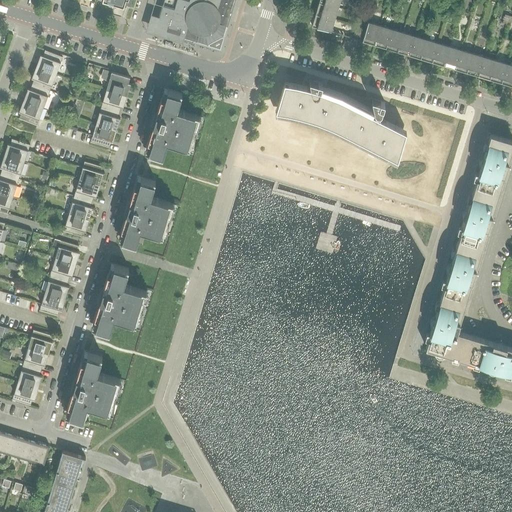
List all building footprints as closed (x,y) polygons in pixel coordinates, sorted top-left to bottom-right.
[(114,0),(113,5),(124,8),(124,5),(130,7),(132,0),(114,0)] [(163,0),(158,18),(222,38),(233,0),(163,0)] [(319,2),(315,13),(334,19),(338,7),(319,2)] [(334,19),(315,13),(312,26),(331,31),(334,19)] [(210,45),(222,38),(158,18),(155,28),(179,36),(180,35),(184,36),(184,37),(210,45)] [(362,41),(374,44),(380,25),(368,22),(362,41)] [(391,29),(380,25),(374,44),(386,48),(391,29)] [(363,29),(356,27),(353,36),(360,38),(363,29)] [(403,32),(391,29),(386,48),(397,51),(403,32)] [(403,32),(397,51),(409,55),(414,36),(403,32)] [(414,36),(409,55),(420,58),(426,39),(414,36)] [(426,39),(420,58),(432,62),(438,43),(426,39)] [(438,43),(432,62),(443,65),(449,46),(438,43)] [(443,65),(455,69),(461,50),(449,46),(443,65)] [(36,66),(56,74),(63,55),(60,54),(59,55),(45,50),(43,55),(40,54),(36,66)] [(472,53),(461,50),(455,69),(466,72),(472,53)] [(484,57),(472,53),(466,72),(478,76),(484,57)] [(495,60),(484,57),(478,76),(490,79),(495,60)] [(507,64),(495,60),(490,79),(501,83),(507,64)] [(511,65),(507,64),(501,83),(511,85),(511,65)] [(50,91),(56,74),(36,66),(31,78),(34,79),(32,84),(50,91)] [(111,71),(106,89),(127,95),(131,83),(128,83),(130,77),(111,71)] [(309,79),(311,86),(305,85),(296,83),(285,81),(275,112),(286,114),(293,115),(292,121),(341,136),(341,133),(397,161),(406,130),(396,125),(397,123),(396,123),(396,125),(380,117),(379,114),(381,113),(382,112),(383,108),(385,102),(372,98),(375,111),(376,113),(377,114),(376,115),(347,100),(337,95),(331,93),(321,89),(322,83),(310,80),(310,79),(309,79)] [(43,108),(50,91),(32,84),(30,89),(28,88),(23,100),(43,108)] [(151,142),(148,153),(163,157),(167,141),(189,148),(199,115),(177,109),(182,93),(168,88),(165,99),(161,98),(148,141),(151,142)] [(106,89),(101,106),(119,112),(121,107),(123,107),(127,95),(106,89)] [(71,115),(78,118),(84,101),(77,99),(71,115)] [(37,125),(43,108),(23,100),(19,112),(21,112),(19,118),(37,125)] [(101,106),(96,124),(116,130),(120,118),(118,117),(119,112),(101,106)] [(116,130),(96,124),(90,141),(109,147),(110,141),(113,142),(116,130)] [(498,194),(507,167),(511,149),(511,140),(490,134),(474,187),(498,194)] [(4,155),(24,162),(30,144),(12,138),(10,144),(8,143),(4,155)] [(19,179),(24,162),(4,155),(0,166),(0,167),(2,168),(0,173),(19,179)] [(84,161),(79,178),(100,185),(103,173),(101,172),(103,166),(84,161)] [(0,191),(13,196),(19,179),(0,173),(0,174),(0,191)] [(134,185),(121,229),(125,230),(122,241),(136,245),(141,229),(162,236),(172,203),(151,196),(155,180),(141,176),(138,186),(134,185)] [(74,196),(92,201),(94,196),(96,197),(100,185),(79,178),(74,196)] [(474,187),(458,241),(482,248),(498,194),(474,187)] [(0,211),(8,214),(13,196),(0,191),(0,211)] [(69,213),(89,219),(93,207),(91,207),(92,201),(74,196),(69,213)] [(63,231),(82,236),(83,231),(86,231),(89,219),(69,213),(63,231)] [(60,240),(55,258),(76,264),(79,252),(77,251),(79,245),(60,240)] [(458,241),(442,294),(466,302),(482,248),(458,241)] [(55,258),(50,275),(68,280),(70,275),(72,276),(76,264),(55,258)] [(98,318),(95,328),(109,333),(114,317),(136,324),(146,291),(124,284),(129,268),(115,264),(111,274),(108,273),(94,317),(98,318)] [(67,286),(68,280),(50,275),(45,292),(65,298),(69,286),(67,286)] [(65,298),(45,292),(39,310),(58,315),(59,310),(62,310),(65,298)] [(457,331),(466,302),(442,294),(426,348),(466,360),(473,336),(457,331)] [(33,329),(28,347),(49,353),(52,341),(50,341),(52,335),(33,329)] [(511,347),(473,336),(466,360),(511,373),(511,347)] [(28,347),(23,364),(41,370),(43,365),(45,365),(49,353),(28,347)] [(2,350),(0,356),(8,358),(10,352),(2,350)] [(81,361),(68,405),(71,406),(68,416),(83,420),(87,405),(109,411),(119,378),(97,372),(102,356),(88,352),(85,362),(81,361)] [(23,364),(17,381),(38,388),(42,376),(39,375),(41,370),(23,364)] [(12,399),(16,400),(31,405),(32,399),(35,400),(38,388),(17,381),(12,399)] [(0,441),(0,450),(9,454),(15,433),(12,433),(12,435),(3,432),(4,430),(0,441)] [(16,434),(15,433),(9,454),(21,457),(27,437),(24,436),(23,438),(15,436),(16,434)] [(32,461),(38,440),(35,440),(35,442),(26,439),(27,437),(21,457),(32,461)] [(44,464),(49,446),(50,444),(47,443),(46,445),(38,443),(39,441),(38,440),(32,461),(44,464)] [(85,458),(86,457),(63,450),(63,451),(44,511),(66,511),(83,457),(85,458)] [(11,481),(4,479),(2,486),(9,488),(11,481)] [(23,485),(16,483),(14,489),(21,491),(23,485)]
